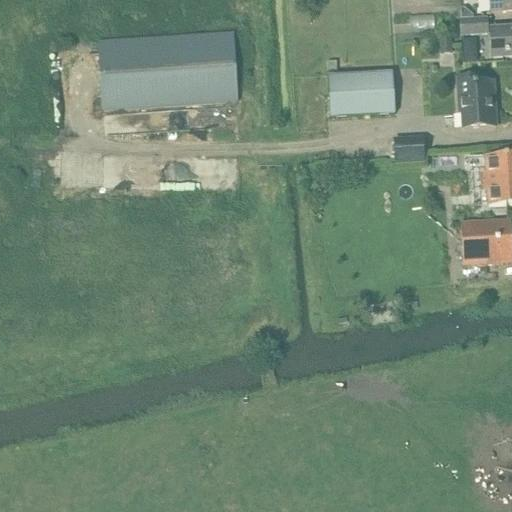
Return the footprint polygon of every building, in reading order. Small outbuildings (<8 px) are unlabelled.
[(511,0),(489,0),(490,15),(511,13),(511,0)] [(488,37),(487,20),(460,22),(461,39),(488,37)] [(511,29),(490,30),(492,58),(511,57),(511,29)] [(233,36),(98,44),(102,114),(237,106),(233,36)] [(438,40),(440,57),(452,56),(450,39),(438,40)] [(393,72),(327,76),(330,119),(396,115),(393,72)] [(457,79),(460,131),(496,129),(493,83),(480,84),(480,78),(457,79)] [(394,143),(394,151),(395,167),(424,165),(422,141),(394,143)] [(511,156),(497,157),(485,158),(486,176),(482,176),(483,194),(487,194),(488,208),(511,206),(511,156)] [(511,237),(511,222),(491,223),(459,226),(463,269),(494,266),(511,264),(511,237)]
